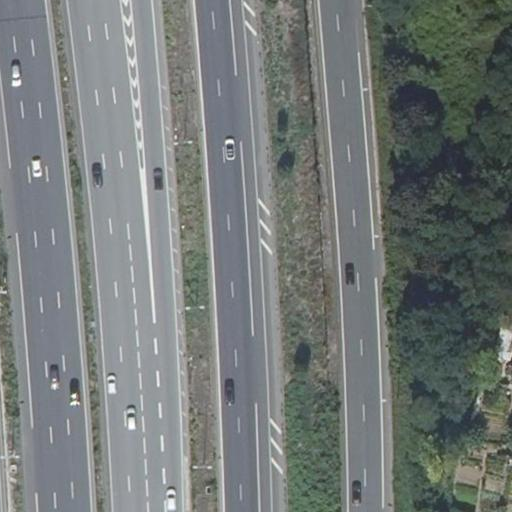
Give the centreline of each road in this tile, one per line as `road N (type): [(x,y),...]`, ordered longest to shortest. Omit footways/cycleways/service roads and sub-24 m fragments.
road 1 (motorway): [(17,0),(43,217),(64,511)]
road 2 (motorway): [(366,511),(358,234),(337,0)]
road 3 (motorway): [(242,511),(213,0)]
road 4 (motorway): [(130,354),(156,257),(140,0)]
road 5 (motorway): [(130,354),(95,0)]
road 6 (motorway): [(139,511),(130,354)]
